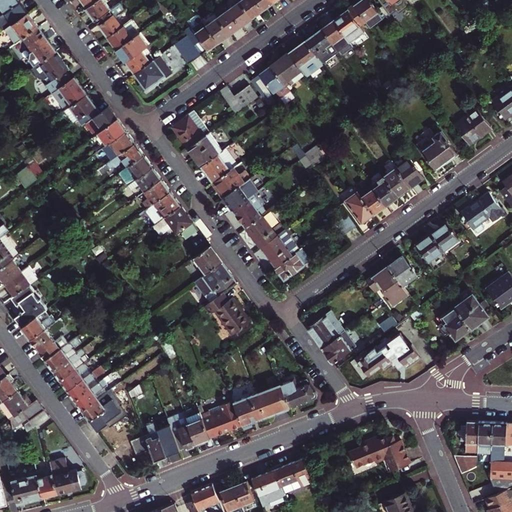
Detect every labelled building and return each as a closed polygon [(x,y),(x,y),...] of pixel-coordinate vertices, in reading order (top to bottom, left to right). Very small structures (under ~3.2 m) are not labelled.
[(0,22),(5,29),(29,12),(20,0),(0,0),(0,4),(5,12),(0,15),(0,22)] [(95,19),(110,8),(104,0),(95,0),(87,7),(95,19)] [(239,0),(240,1),(253,17),(264,9),(257,0),(239,0)] [(273,0),(257,0),(264,9),(275,1),(273,0)] [(370,0),(360,0),(355,4),(367,20),(371,26),(383,17),(370,0)] [(380,0),(387,9),(393,4),(395,7),(405,0),(380,0)] [(240,1),(230,8),(242,25),(253,17),(240,1)] [(108,36),(122,26),(117,20),(119,16),(118,15),(125,9),(120,2),(110,8),(95,19),(108,36)] [(335,19),(347,35),(367,20),(355,4),(335,19)] [(219,16),(231,33),(242,25),(230,8),(219,16)] [(15,43),(24,37),(39,25),(29,12),(5,29),(15,43)] [(207,25),(220,41),(231,33),(219,16),(207,25)] [(347,35),(335,19),(322,28),(339,51),(342,55),(354,46),(347,35)] [(108,36),(117,48),(136,34),(129,24),(131,23),(130,20),(122,26),(108,36)] [(202,54),(220,41),(207,25),(204,20),(192,28),(193,30),(188,34),(202,54)] [(29,58),(35,66),(57,50),(39,25),(24,37),(32,49),(30,51),(29,58)] [(322,28),(306,40),(323,63),(339,51),(322,28)] [(117,48),(126,60),(143,48),(146,46),(136,34),(117,48)] [(202,54),(188,34),(175,43),(190,63),(202,54)] [(289,52),(304,73),(306,75),(323,63),(306,40),(289,52)] [(126,60),(134,72),(154,58),(150,53),(147,54),(143,48),(126,60)] [(44,78),(54,91),(72,78),(66,70),(70,68),(57,50),(35,66),(32,67),(37,75),(44,78)] [(289,52),(272,65),(287,85),(304,73),(289,52)] [(172,72),(160,54),(154,58),(165,74),(166,76),(172,72)] [(154,58),(134,72),(146,88),(165,74),(154,58)] [(272,65),(251,80),(262,94),(265,98),(276,90),(281,97),(291,90),(287,85),(272,65)] [(72,78),(54,91),(52,92),(63,106),(70,101),(72,103),(87,92),(75,76),(72,78)] [(379,88),(371,94),(376,101),(377,100),(388,91),(379,79),(374,82),(379,88)] [(250,84),(234,94),(244,107),(259,96),(250,84)] [(225,86),(220,90),(237,112),(244,107),(234,94),(227,85),(225,86)] [(511,111),(511,86),(493,100),(505,117),(511,111)] [(96,104),(87,92),(72,103),(64,109),(68,114),(73,110),(78,117),(96,104)] [(87,120),(96,133),(117,117),(108,105),(101,111),(96,104),(78,117),(83,123),(87,120)] [(491,126),(478,108),(456,123),(470,143),(486,131),(485,130),(491,126)] [(189,147),(196,142),(210,131),(198,115),(194,109),(188,114),(189,115),(177,124),(180,128),(177,130),(189,147)] [(73,110),(68,114),(73,121),(78,117),(73,110)] [(101,137),(106,144),(126,129),(117,117),(96,133),(88,138),(92,144),(101,137)] [(106,144),(100,148),(104,154),(109,150),(114,157),(116,155),(135,141),(126,129),(106,144)] [(436,168),(457,152),(441,130),(434,136),(436,139),(422,150),(436,168)] [(189,147),(203,165),(220,153),(224,150),(222,147),(217,150),(211,142),(216,138),(210,131),(196,142),(189,147)] [(217,150),(222,147),(216,138),(211,142),(217,150)] [(127,166),(129,165),(144,154),(138,146),(135,141),(116,155),(117,157),(120,156),(127,166)] [(305,152),(306,154),(312,162),(314,165),(326,157),(316,144),(305,152)] [(297,153),(301,158),(306,154),(305,152),(302,149),(297,153)] [(203,165),(215,181),(231,169),(220,153),(203,165)] [(144,154),(129,165),(138,177),(153,166),(144,154)] [(306,154),(301,158),(307,166),(312,162),(306,154)] [(396,165),(411,186),(424,176),(409,156),(396,165)] [(112,166),(108,161),(99,167),(103,173),(112,166)] [(36,176),(28,165),(16,173),(26,187),(38,179),(36,176)] [(411,186),(396,165),(384,174),(399,195),(411,186)] [(162,178),(153,166),(138,177),(128,184),(130,186),(132,185),(139,194),(162,178)] [(215,181),(225,195),(249,178),(244,171),(240,174),(234,167),(231,169),(215,181)] [(387,203),(399,195),(384,174),(372,183),(387,203)] [(511,174),(504,181),(507,185),(501,190),(511,204),(511,174)] [(162,178),(139,194),(143,200),(137,204),(142,210),(147,207),(170,189),(162,178)] [(225,195),(234,208),(249,196),(256,191),(258,190),(249,178),(225,195)] [(359,191),(374,212),(387,203),(372,183),(359,191)] [(181,204),(170,189),(147,207),(150,213),(150,216),(155,223),(181,204)] [(358,190),(346,199),(362,221),(374,212),(359,191),(358,190)] [(234,208),(247,226),(263,214),(267,210),(269,209),(256,191),(249,196),(234,208)] [(462,211),(476,231),(479,231),(485,227),(485,224),(483,221),(491,215),(495,219),(505,212),(490,191),(462,211)] [(183,232),(187,238),(199,229),(189,215),(181,204),(155,223),(153,224),(157,230),(169,222),(177,232),(183,228),(184,231),(183,232)] [(280,221),(272,227),(263,214),(247,226),(261,246),(285,228),(280,221)] [(347,214),(341,218),(350,230),(356,226),(347,214)] [(350,230),(341,218),(336,222),(345,234),(350,230)] [(68,219),(63,222),(69,230),(73,227),(72,225),(68,219)] [(433,233),(444,249),(460,237),(448,222),(433,233)] [(0,237),(10,230),(4,223),(0,226),(0,225),(0,237)] [(261,246),(276,265),(300,248),(285,228),(261,246)] [(433,233),(417,244),(428,260),(444,249),(433,233)] [(0,267),(13,259),(14,258),(0,239),(0,267)] [(203,275),(222,261),(210,245),(196,256),(201,263),(196,266),(203,275)] [(276,265),(285,278),(310,260),(301,247),(300,248),(276,265)] [(403,254),(389,264),(404,284),(418,274),(403,254)] [(0,267),(0,274),(5,282),(22,271),(13,259),(0,267)] [(211,300),(224,291),(237,281),(222,261),(203,275),(196,280),(211,300)] [(367,280),(376,292),(382,288),(393,303),(409,292),(404,284),(389,264),(367,280)] [(38,277),(29,265),(22,271),(31,282),(35,280),(38,277)] [(22,271),(5,282),(14,294),(31,282),(22,271)] [(511,272),(511,271),(492,284),(506,304),(511,299),(511,272)] [(17,320),(22,326),(45,309),(49,307),(31,282),(14,294),(11,297),(21,310),(19,312),(20,313),(14,317),(17,320)] [(226,320),(243,307),(235,296),(230,299),(224,291),(211,300),(207,303),(213,312),(217,308),(226,320)] [(456,306),(472,327),(489,315),(474,294),(456,306)] [(442,323),(448,319),(460,336),(472,327),(456,306),(438,318),(442,323)] [(243,307),(226,320),(235,333),(252,320),(243,307)] [(397,307),(390,312),(393,315),(398,322),(405,318),(397,307)] [(31,339),(56,320),(51,314),(50,315),(45,309),(22,326),(31,339)] [(332,309),(308,326),(323,347),(347,330),(332,309)] [(386,331),(398,322),(393,315),(381,324),(386,331)] [(31,339),(46,359),(69,342),(63,335),(55,340),(51,335),(66,325),(60,317),(56,320),(31,339)] [(442,323),(454,340),(460,336),(448,319),(442,323)] [(357,345),(347,330),(323,347),(334,362),(357,345)] [(369,352),(367,350),(357,357),(369,374),(382,365),(384,369),(393,362),(390,358),(397,353),(407,367),(421,356),(411,343),(409,345),(400,332),(391,339),(389,337),(369,352)] [(69,342),(46,359),(53,369),(69,357),(66,353),(75,347),(73,345),(77,342),(74,338),(69,342)] [(69,357),(77,351),(75,347),(66,353),(69,357)] [(60,379),(76,367),(73,363),(86,354),(81,348),(77,351),(69,357),(53,369),(60,379)] [(81,364),(85,361),(89,358),(86,354),(73,363),(76,367),(81,364)] [(180,361),(178,355),(172,360),(174,365),(180,361)] [(65,385),(68,389),(92,371),(85,361),(81,364),(76,367),(60,379),(65,385)] [(92,371),(68,389),(75,399),(92,387),(89,383),(97,378),(95,374),(99,371),(97,368),(92,371)] [(0,394),(4,399),(5,399),(18,389),(11,380),(14,378),(9,372),(7,374),(0,379),(0,394)] [(82,409),(99,398),(96,393),(104,388),(102,384),(106,381),(104,378),(102,380),(92,387),(75,399),(82,409)] [(291,378),(280,383),(283,389),(290,407),(317,396),(317,395),(318,395),(318,394),(318,393),(310,382),(307,378),(293,383),(291,378)] [(99,398),(111,388),(106,381),(102,384),(104,388),(96,393),(99,398)] [(111,388),(99,398),(82,409),(90,420),(91,418),(115,402),(109,395),(122,385),(120,382),(111,388)] [(268,415),(290,407),(283,389),(280,383),(258,392),(261,399),(268,415)] [(5,399),(16,414),(32,402),(26,393),(23,396),(18,389),(5,399)] [(243,425),(245,424),(246,426),(252,423),(252,422),(268,415),(261,399),(258,392),(234,401),(243,425)] [(32,402),(16,414),(10,418),(0,425),(0,432),(2,439),(16,436),(29,426),(31,428),(49,414),(37,398),(32,402)] [(4,399),(0,402),(0,403),(10,418),(16,414),(5,399),(4,399)] [(202,416),(211,437),(243,425),(234,401),(233,399),(209,409),(210,413),(205,415),(202,416)] [(111,414),(120,408),(115,402),(91,418),(98,427),(107,421),(103,416),(109,412),(111,414)] [(195,441),(196,443),(211,437),(202,416),(200,410),(194,412),(192,408),(184,411),(190,426),(195,441)] [(170,421),(180,447),(195,441),(190,426),(184,411),(168,417),(170,421)] [(27,430),(28,433),(51,417),(49,414),(31,428),(27,430)] [(466,452),(478,452),(480,421),(467,420),(467,428),(462,428),(462,434),(460,434),(459,435),(459,437),(460,438),(462,438),(461,443),(466,443),(466,452)] [(170,421),(156,427),(162,442),(166,452),(180,447),(170,421)] [(480,421),(478,452),(493,453),(494,421),(480,421)] [(511,421),(500,421),(494,421),(493,453),(491,477),(511,477),(511,461),(505,462),(506,443),(511,442),(511,421)] [(150,445),(155,457),(166,452),(162,442),(156,427),(155,424),(148,427),(149,430),(145,432),(150,445)] [(145,431),(131,437),(137,450),(150,445),(145,432),(145,431)] [(386,435),(377,439),(373,440),(371,437),(358,442),(359,446),(348,451),(352,460),(353,459),(356,465),(373,458),(374,461),(381,458),(387,471),(410,461),(400,438),(395,440),(392,434),(386,436),(386,435)] [(462,473),(464,472),(464,455),(455,455),(462,473)] [(464,455),(464,472),(478,467),(478,456),(464,455)] [(52,466),(58,492),(82,486),(78,469),(70,471),(66,457),(50,461),(52,466)] [(278,465),(275,466),(285,492),(301,485),(313,481),(303,457),(293,461),(279,467),(278,465)] [(36,464),(37,470),(52,466),(50,461),(36,464)] [(52,466),(37,470),(44,495),(58,492),(52,466)] [(272,470),(252,477),(264,505),(271,502),(270,501),(286,494),(285,492),(275,466),(271,468),(272,470)] [(477,476),(478,467),(464,472),(462,473),(463,475),(477,476)] [(44,495),(37,470),(26,473),(27,476),(20,478),(12,480),(18,502),(44,495)] [(511,477),(491,477),(498,492),(511,486),(511,477)] [(247,480),(234,485),(242,503),(244,503),(247,509),(258,505),(247,480)] [(195,498),(187,501),(191,511),(192,511),(209,506),(211,511),(224,511),(213,485),(212,482),(192,490),(193,492),(195,498)] [(245,511),(242,503),(234,485),(221,490),(230,511),(245,511)] [(413,511),(404,492),(387,500),(391,511),(418,511),(417,510),(413,511)] [(162,506),(162,507),(164,511),(179,511),(175,501),(162,506)]
